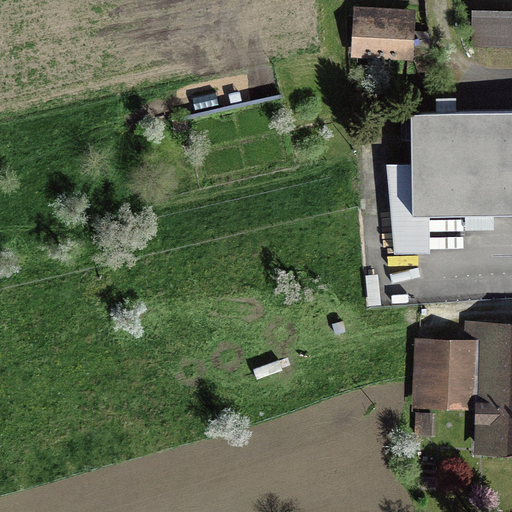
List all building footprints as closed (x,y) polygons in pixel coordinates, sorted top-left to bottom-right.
[(408,12),(356,9),(354,59),(406,61),(408,12)] [(511,13),(473,12),(471,47),(511,48),(511,13)] [(511,110),(410,113),(410,136),(411,161),(387,161),(389,251),(419,250),(418,213),(511,210),(511,110)] [(465,344),(421,342),(418,397),(479,401),(477,446),(511,447),(511,329),(466,326),(465,344)] [(431,414),(418,414),(418,432),(431,433),(431,414)]
